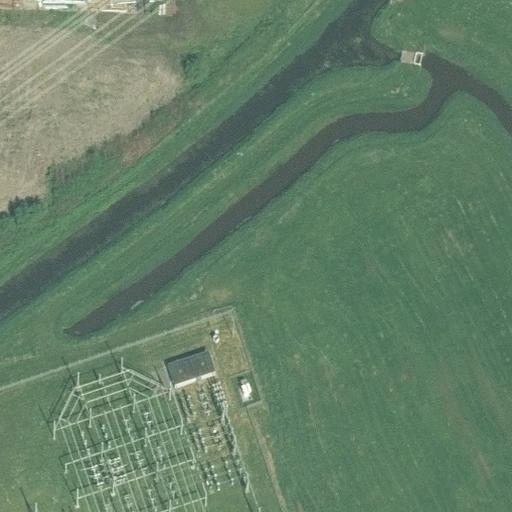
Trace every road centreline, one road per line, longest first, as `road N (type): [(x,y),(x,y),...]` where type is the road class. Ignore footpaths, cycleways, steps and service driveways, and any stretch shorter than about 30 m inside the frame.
road 1 (track): [(0,376),(199,308),(234,299),(262,307),(318,372),(390,511)]
road 2 (track): [(407,71),(389,86),(350,89),(303,112),(99,282),(0,351)]
